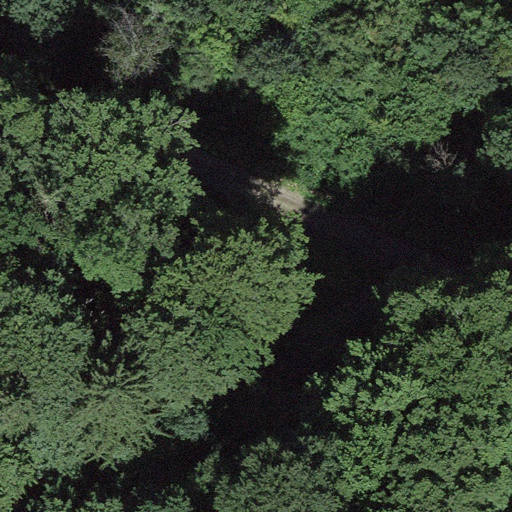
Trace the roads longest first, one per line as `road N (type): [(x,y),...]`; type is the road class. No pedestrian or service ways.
road 1 (track): [(0,100),(87,116),(511,305)]
road 2 (track): [(356,231),(226,460),(133,511)]
